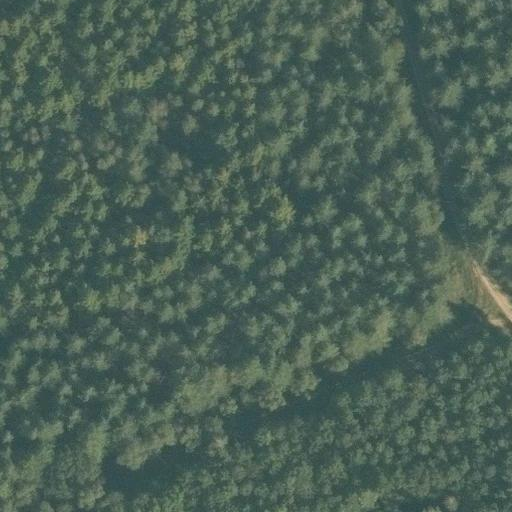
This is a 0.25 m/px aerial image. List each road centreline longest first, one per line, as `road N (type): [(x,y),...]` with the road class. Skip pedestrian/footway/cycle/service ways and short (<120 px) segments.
road 1 (track): [(511,331),(18,511)]
road 2 (track): [(511,307),(481,277),(377,0)]
